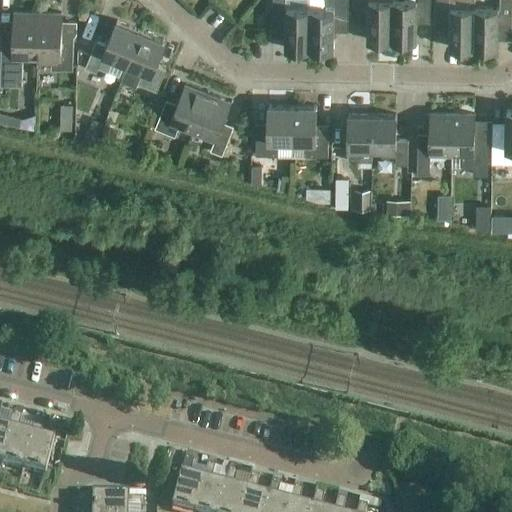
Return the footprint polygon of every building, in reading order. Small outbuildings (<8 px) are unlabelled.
[(285,48),(309,48),(310,8),(285,8),(284,0),(272,0),(272,18),(286,18),(285,48)] [(325,0),(325,8),(310,8),(309,48),(333,49),(334,19),(348,19),(348,0),(325,0)] [(368,39),(392,40),(392,0),(354,0),(354,10),(368,10),(368,39)] [(417,0),(394,0),(392,0),(392,40),(415,40),(416,11),(430,11),(430,0),(417,0)] [(436,0),(436,17),(450,17),(449,47),(473,47),(474,7),(474,0),(436,0)] [(511,0),(499,0),(499,8),(474,7),(473,47),(497,48),(498,18),(511,18),(511,0)] [(22,58),(37,58),(38,13),(14,12),(13,36),(1,36),(0,85),(21,86),(22,58)] [(62,13),(38,13),(37,58),(51,59),(51,70),(73,70),(73,38),(61,38),(62,13)] [(113,58),(127,64),(140,30),(116,21),(106,45),(96,41),(85,68),(96,72),(98,68),(108,72),(113,58)] [(135,86),(136,83),(157,91),(165,69),(155,65),(165,40),(140,30),(127,64),(128,64),(121,80),(135,86)] [(179,126),(192,131),(207,94),(185,85),(177,104),(166,100),(155,128),(175,136),(179,126)] [(80,94),(79,122),(91,122),(91,94),(80,94)] [(230,103),(207,94),(192,131),(214,140),(210,150),(222,155),(233,126),(222,122),(230,103)] [(278,141),(292,141),(292,105),(268,105),(268,130),(256,130),(255,155),(278,155),(278,141)] [(316,105),(292,105),(292,141),(305,141),(305,156),(328,156),(328,124),(316,124),(316,105)] [(511,110),(506,110),(506,129),(492,129),(492,163),(500,163),(511,163),(511,110)] [(449,154),(451,154),(452,113),(430,113),(430,134),(418,134),(417,174),(429,174),(429,159),(443,160),(449,154)] [(451,154),(463,154),(463,167),(473,167),(473,175),(487,175),(488,135),(474,134),(474,114),(452,113),(451,154)] [(371,148),(372,148),(372,114),(348,114),(347,148),(348,160),(370,160),(371,148)] [(396,115),(372,114),(372,148),(382,148),(381,156),(395,156),(395,164),(407,164),(408,140),(396,139),(396,115)] [(118,128),(104,122),(98,139),(111,144),(118,128)] [(348,178),(335,178),(335,194),(331,194),(331,204),(335,204),(335,207),(348,207),(348,178)] [(384,183),(371,183),(371,198),(384,198),(384,183)] [(354,191),(355,210),(368,210),(368,191),(354,191)] [(411,200),(386,199),(385,213),(410,214),(411,200)] [(491,231),(505,231),(505,215),(492,215),(491,231)] [(15,409),(14,413),(9,431),(0,463),(0,465),(21,471),(30,437),(17,433),(22,415),(22,416),(23,411),(15,409)] [(35,419),(30,437),(21,471),(44,476),(53,442),(40,439),(44,421),(35,419)] [(0,463),(9,431),(0,428),(0,463)] [(180,474),(170,510),(177,511),(193,511),(202,480),(189,477),(193,461),(184,459),(180,474)] [(208,459),(206,464),(202,480),(193,511),(216,511),(223,486),(210,482),(215,467),(214,467),(216,461),(208,459)] [(229,465),(228,470),(223,486),(216,511),(239,511),(245,491),(232,488),(236,472),(238,467),(229,465)] [(254,494),(258,478),(249,476),(245,491),(239,511),(263,511),(264,508),(267,497),(254,494)] [(264,508),(263,511),(286,511),(289,503),(276,499),(280,484),(271,481),(267,497),(264,508)] [(303,484),(294,482),(289,503),(286,511),(309,511),(311,509),(297,505),(303,484)] [(323,511),(319,511),(325,489),(316,487),(315,493),(311,509),(309,511),(323,511)] [(342,511),(347,495),(338,492),(332,511),(342,511)] [(91,497),(90,511),(126,511),(127,508),(144,508),(145,500),(126,499),(126,498),(91,497)] [(358,504),(367,507),(366,509),(377,511),(379,511),(381,504),(360,498),(358,504)]
